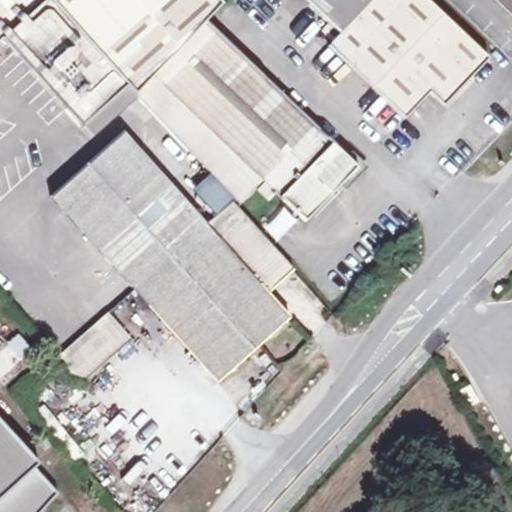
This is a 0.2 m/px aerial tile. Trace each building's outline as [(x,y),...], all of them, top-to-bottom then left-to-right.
[(0,0),(0,42),(4,39),(48,0),(49,0),(145,106),(241,204),(256,190),(263,183),(275,194),(306,223),(357,168),(205,22),(222,4),(218,0),(0,0)] [(404,120),(429,92),(435,100),(449,99),(486,60),(423,0),(304,0),(341,35),(328,48),(404,120)] [(511,0),(497,0),(511,14),(511,0)] [(245,270),(272,247),(233,203),(207,227),(118,128),(106,139),(112,146),(52,199),(217,382),(289,319),(267,295),(245,270)] [(263,183),(256,190),(269,201),(275,194),(263,183)] [(277,241),(295,223),(279,207),(262,224),(277,241)] [(245,270),(267,295),(294,271),(272,247),(245,270)] [(117,300),(107,289),(76,315),(87,323),(117,300)] [(125,336),(107,315),(59,357),(78,378),(125,336)] [(0,378),(32,349),(17,333),(0,348),(0,378)] [(0,511),(39,511),(57,493),(33,467),(38,463),(0,421),(0,511)]
